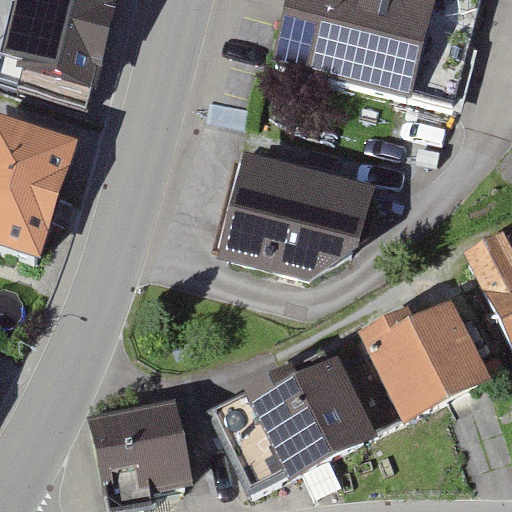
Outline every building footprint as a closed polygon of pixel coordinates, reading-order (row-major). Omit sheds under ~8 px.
[(26,76),(100,96),(122,3),(110,0),(31,0),(24,26),(39,31),(26,76)] [(467,0),(297,0),(279,74),(457,119),(486,5),(467,0)] [(0,246),(53,265),(92,153),(2,122),(0,128),(0,246)] [(256,163),(226,268),(314,291),(361,270),(381,195),(256,163)] [(511,251),(474,272),(511,345),(511,251)] [(463,305),(369,350),(411,440),(506,396),(463,305)] [(211,421),(256,511),(411,440),(369,350),(211,421)] [(193,490),(178,412),(96,427),(112,511),(157,511),(154,497),(193,490)]
